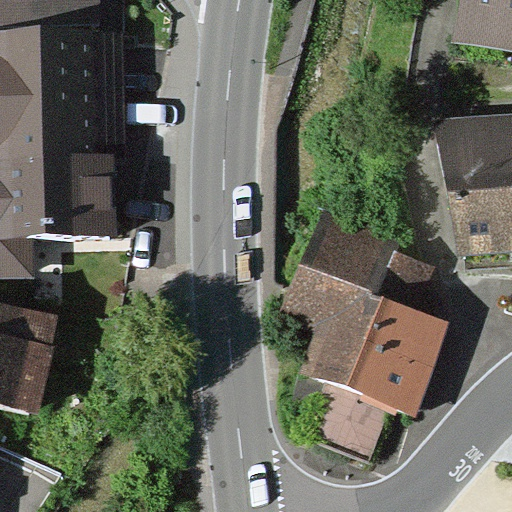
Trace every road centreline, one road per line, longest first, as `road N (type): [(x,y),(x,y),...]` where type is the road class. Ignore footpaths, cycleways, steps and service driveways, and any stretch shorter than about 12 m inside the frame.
road 1 (secondary): [(242,0),(220,243),(253,511)]
road 2 (residential): [(388,511),(441,480),(511,377)]
